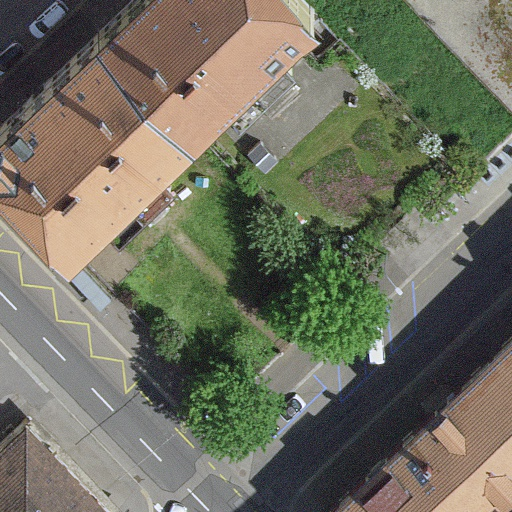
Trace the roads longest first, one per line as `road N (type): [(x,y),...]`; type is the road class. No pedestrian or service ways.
road 1 (residential): [(220,511),(511,234)]
road 2 (residential): [(218,511),(0,281)]
